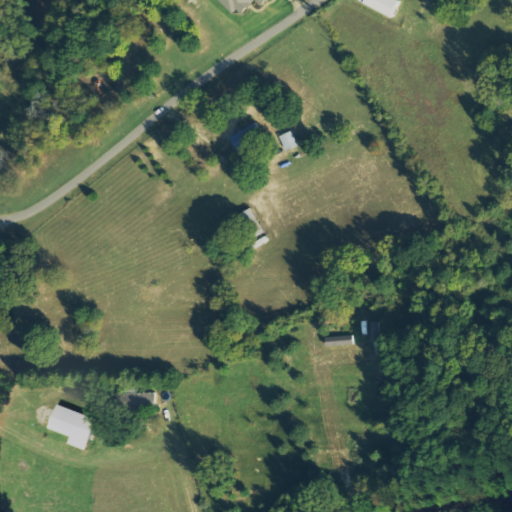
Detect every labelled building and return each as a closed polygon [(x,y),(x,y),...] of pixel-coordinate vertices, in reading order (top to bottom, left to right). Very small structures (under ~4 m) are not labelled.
[(221,0),(241,19),(257,2),(263,8),(270,0),(221,0)] [(394,19),(402,2),(398,0),(368,0),(366,4),(394,19)] [(266,141),(259,124),(232,137),(240,153),(266,141)] [(300,148),(294,133),(282,137),(288,152),(300,148)] [(73,437),(71,446),(89,451),(98,419),(58,407),(52,431),(73,437)]
